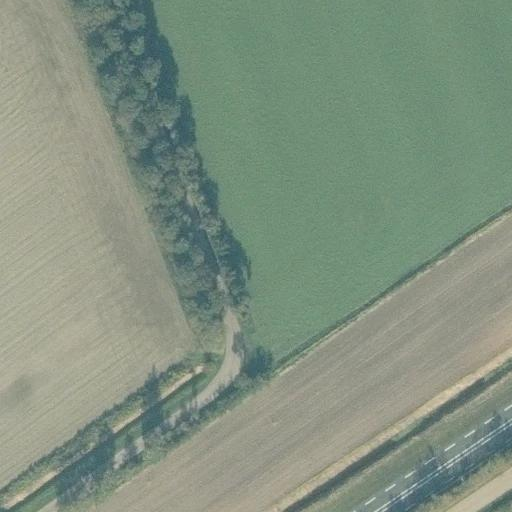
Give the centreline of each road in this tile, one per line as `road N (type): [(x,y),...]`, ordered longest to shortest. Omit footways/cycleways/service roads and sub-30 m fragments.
road 1 (unclassified): [(50,511),(216,390),(234,368),(231,338),(109,0)]
road 2 (primary): [(382,511),(511,424)]
